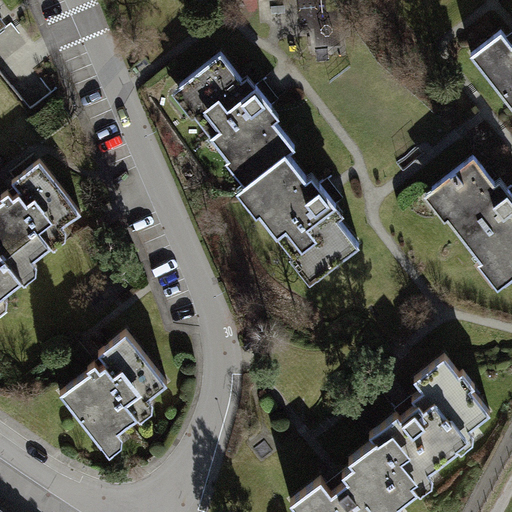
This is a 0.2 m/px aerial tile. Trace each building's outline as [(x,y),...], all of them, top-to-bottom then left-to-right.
[(511,35),(504,25),(472,50),(511,101),(511,35)] [(296,146),(221,48),(172,84),(247,183),(296,146)] [(320,275),(367,237),(296,146),(247,183),(320,275)] [(502,285),(511,277),(511,179),(504,170),(496,176),(474,146),(424,185),(502,285)] [(0,250),(22,279),(26,286),(45,272),(32,255),(50,241),(57,250),(72,238),(56,217),(70,207),(36,162),(9,183),(14,189),(0,200),(0,250)] [(22,279),(0,250),(0,320),(1,322),(22,305),(9,288),(22,279)] [(174,378),(128,327),(64,384),(115,449),(126,446),(129,435),(122,422),(143,410),(156,411),(155,394),(174,378)] [(400,404),(381,418),(419,466),(463,431),(459,426),(488,403),(448,354),(429,369),(442,385),(421,401),(407,413),(400,404)] [(426,475),(419,466),(381,418),(349,445),(330,459),(340,471),(333,476),(323,464),(285,494),(299,511),(404,511),(395,500),(426,475)]
